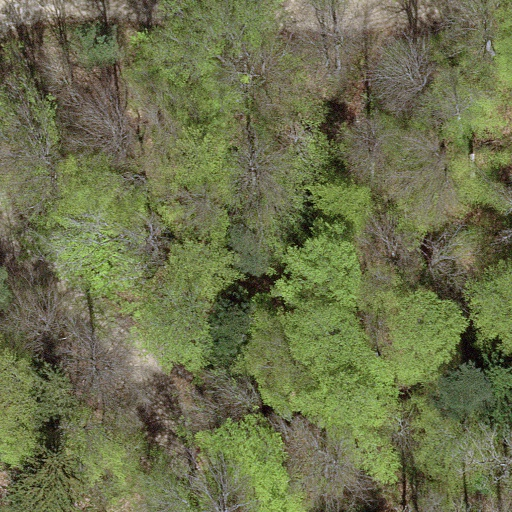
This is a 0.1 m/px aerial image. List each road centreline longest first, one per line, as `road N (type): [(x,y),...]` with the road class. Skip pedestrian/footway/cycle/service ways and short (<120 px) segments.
road 1 (track): [(0,216),(152,366),(177,446),(157,511)]
road 2 (track): [(397,0),(286,10),(159,0)]
